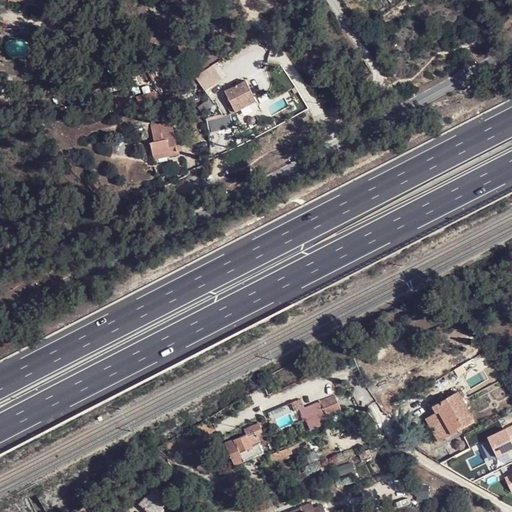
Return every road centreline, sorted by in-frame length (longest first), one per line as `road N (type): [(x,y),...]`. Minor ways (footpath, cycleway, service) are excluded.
road 1 (motorway): [(511,120),(0,382)]
road 2 (motorway): [(0,425),(511,164)]
road 3 (residential): [(0,316),(339,146)]
road 4 (residential): [(339,146),(511,55)]
road 5 (residential): [(339,146),(328,128),(333,119),(381,77),(330,0)]
road 6 (residential): [(511,511),(423,459),(371,403)]
